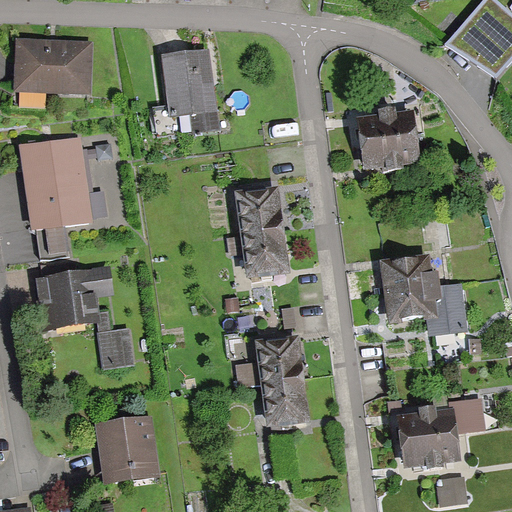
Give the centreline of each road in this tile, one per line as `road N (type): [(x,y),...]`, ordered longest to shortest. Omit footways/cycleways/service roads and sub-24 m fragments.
road 1 (residential): [(305,26),(363,511)]
road 2 (residential): [(0,9),(305,26)]
road 3 (residential): [(305,26),(364,35),(402,52),(437,78),(511,175)]
road 4 (residential): [(0,312),(27,475)]
